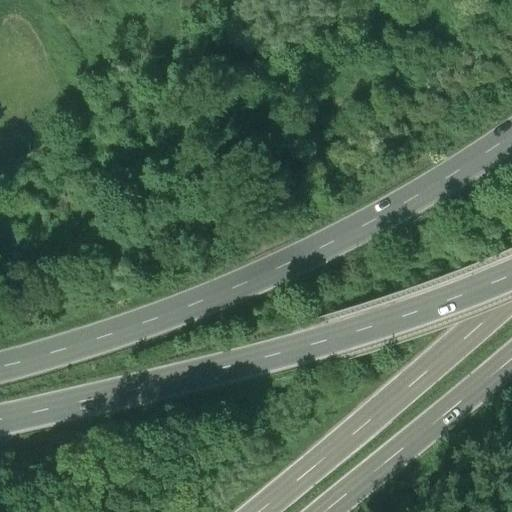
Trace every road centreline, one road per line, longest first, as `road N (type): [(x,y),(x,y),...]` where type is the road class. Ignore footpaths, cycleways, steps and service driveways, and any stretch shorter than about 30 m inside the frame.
road 1 (trunk): [(511,140),(313,255),(156,322),(0,368)]
road 2 (trunk): [(0,426),(330,339),(511,273)]
road 3 (primary): [(511,298),(263,511)]
road 4 (primary): [(333,511),(511,362)]
